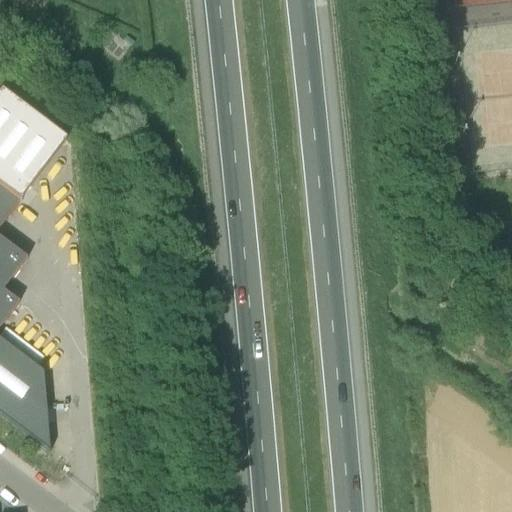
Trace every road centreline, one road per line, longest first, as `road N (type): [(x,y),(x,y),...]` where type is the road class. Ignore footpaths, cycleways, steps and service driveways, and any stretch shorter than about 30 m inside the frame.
road 1 (motorway): [(346,511),(297,0)]
road 2 (motorway): [(216,0),(265,511)]
